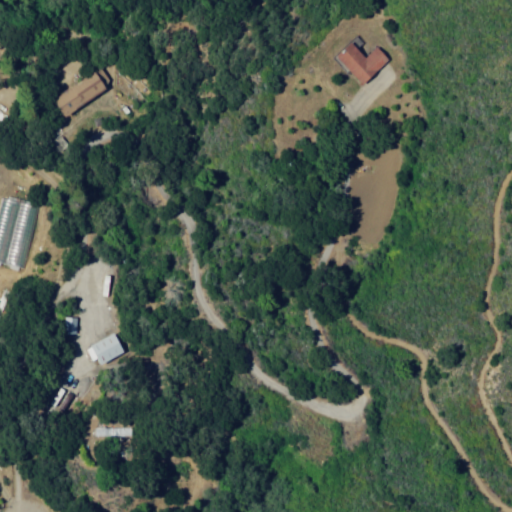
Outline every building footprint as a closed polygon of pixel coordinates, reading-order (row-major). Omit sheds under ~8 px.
[(352,45),(336,62),(363,88),(390,60),(377,48),(366,59),(352,45)] [(94,71),(52,102),(66,120),(108,90),(105,86),(114,80),(103,65),(94,71)] [(64,122),(70,130),(63,136),(74,149),(62,160),(44,139),(64,122)] [(3,199),(0,210),(0,265),(26,272),(42,207),(29,204),(30,201),(19,198),(18,203),(3,199)] [(66,315),(79,317),(77,334),(64,333),(66,315)] [(115,334),(125,356),(102,367),(99,361),(95,362),(89,350),(93,348),(92,345),(115,334)]
